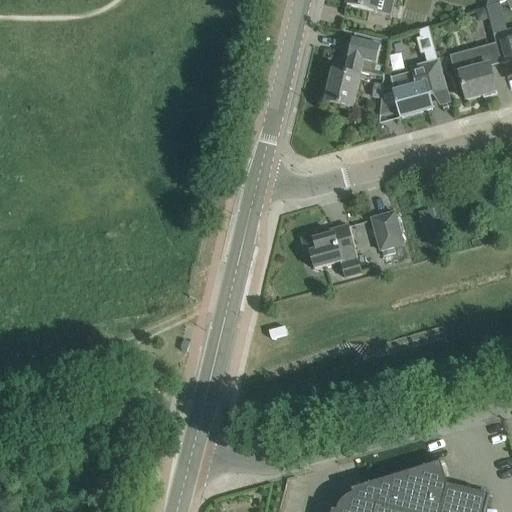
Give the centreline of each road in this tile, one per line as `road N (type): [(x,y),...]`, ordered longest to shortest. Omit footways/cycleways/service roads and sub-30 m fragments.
road 1 (unclassified): [(191,454),(233,460),(313,453),(511,397)]
road 2 (unclassified): [(253,204),(511,133)]
road 3 (tertiary): [(191,454),(253,204)]
road 4 (tertiary): [(253,204),(303,0)]
road 5 (track): [(97,364),(232,294)]
